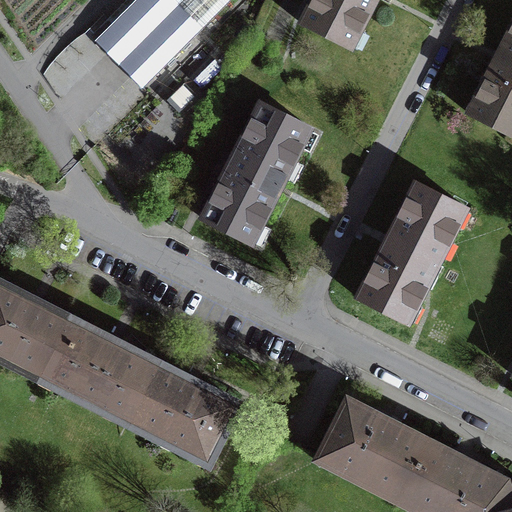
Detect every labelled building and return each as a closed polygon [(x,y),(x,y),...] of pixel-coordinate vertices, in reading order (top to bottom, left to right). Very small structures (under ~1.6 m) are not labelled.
[(135,0),(105,30),(153,78),(231,0),(135,0)] [(312,0),(301,23),(350,48),(374,0),(312,0)] [(511,26),(496,58),(469,113),(511,134),(511,26)] [(251,244),(310,128),(260,103),(230,161),(201,218),(251,244)] [(465,208),(416,184),(385,246),(359,297),(408,322),(465,208)] [(0,356),(39,376),(68,317),(0,283),(0,356)] [(39,376),(130,422),(160,363),(68,317),(39,376)] [(238,402),(160,363),(130,422),(208,461),(238,402)] [(400,492),(426,441),(349,401),(321,456),(343,467),(345,465),(352,468),(349,473),(385,491),(387,485),(400,492)] [(426,441),(400,492),(412,498),(410,504),(426,511),(511,511),(511,509),(505,481),(426,441)]
